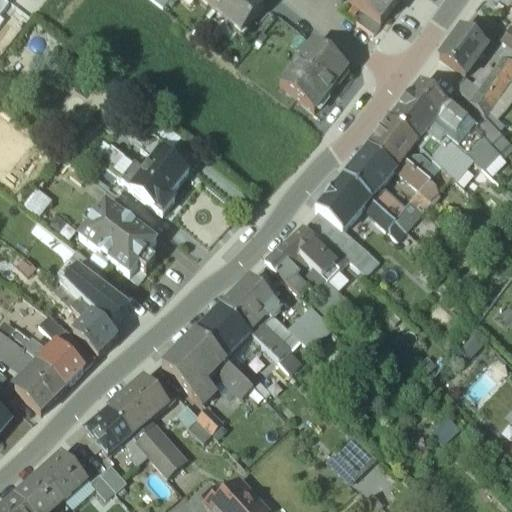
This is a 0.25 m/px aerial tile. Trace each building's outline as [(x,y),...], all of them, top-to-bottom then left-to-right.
[(173,0),(141,0),(161,15),(173,0)] [(262,13),(245,0),(192,0),(240,39),(262,13)] [(349,0),(346,5),(360,15),(379,29),(399,2),(400,3),(401,0),(349,0)] [(379,29),(360,15),(353,24),(372,38),(379,29)] [(486,50),(459,30),(438,60),(464,80),(486,50)] [(511,31),(501,46),(511,54),(511,31)] [(345,74),(311,48),(278,90),(312,116),(345,74)] [(479,94),(469,106),(480,118),(482,120),(511,79),(511,69),(502,62),(479,94)] [(479,94),(464,83),(457,93),(469,106),(479,94)] [(446,109),(418,86),(403,105),(430,129),(435,123),(446,109)] [(430,129),(403,105),(387,125),(415,147),(430,129)] [(446,109),(435,123),(454,138),(465,124),(446,109)] [(482,120),(480,118),(470,128),(468,131),(480,143),(488,150),(500,139),(482,120)] [(454,138),(435,123),(430,129),(443,141),(451,148),(452,148),(458,141),(454,138)] [(465,124),(454,138),(458,141),(468,131),(470,128),(465,124)] [(415,147),(387,125),(366,153),(393,176),(402,165),(406,159),(414,148),(415,147)] [(443,141),(430,129),(415,147),(414,148),(430,164),(442,150),(438,147),(443,141)] [(458,141),(452,148),(455,151),(464,160),(473,150),(480,143),(468,131),(458,141)] [(142,179),(110,154),(96,171),(160,222),(172,206),(167,202),(186,178),(159,157),(163,152),(150,142),(139,157),(151,167),(142,179)] [(484,160),(473,150),(464,160),(475,171),(484,160)] [(464,160),(455,151),(437,170),(460,193),(467,185),(464,182),(475,171),(464,160)] [(366,153),(343,182),(370,205),(373,198),(393,176),(366,153)] [(419,161),(410,162),(406,159),(402,165),(410,172),(401,182),(405,185),(413,176),(428,186),(432,182),(423,175),(428,169),(419,161)] [(87,181),(76,172),(68,182),(79,191),(87,181)] [(370,205),(343,182),(314,215),(318,218),(342,238),(343,237),(364,212),(370,205)] [(439,196),(428,186),(416,199),(427,208),(428,209),(439,196)] [(402,215),(383,198),(379,203),(373,198),(370,205),(392,227),(402,215)] [(416,199),(402,215),(392,227),(403,237),(427,208),(416,199)] [(392,227),(370,205),(364,212),(365,213),(366,220),(395,247),(404,238),(403,237),(392,227)] [(155,250),(104,211),(77,245),(128,285),(137,273),(144,279),(154,267),(146,261),(155,250)] [(307,230),(326,247),(348,267),(365,282),(378,268),(343,237),(342,238),(318,218),(307,230)] [(301,234),(277,258),(297,280),(305,270),(313,277),(325,288),(326,289),(341,274),(320,254),(313,247),(301,234)] [(348,267),(326,247),(320,254),(341,274),(348,267)] [(297,280),(277,258),(264,270),(285,291),(293,284),(297,280)] [(63,292),(114,329),(126,312),(76,275),(63,292)] [(325,288),(313,277),(308,282),(313,287),(310,290),(316,297),(325,288)] [(299,286),(293,284),(285,291),(300,305),(309,296),(299,286)] [(272,308),(248,285),(235,298),(259,321),(272,308)] [(326,289),(325,288),(316,297),(324,304),(315,314),(329,328),(347,309),(326,289)] [(259,321),(235,298),(220,314),(244,337),(251,330),(259,321)] [(92,320),(72,300),(63,309),(83,329),(92,320)] [(272,308),(259,321),(272,323),(279,316),(272,308)] [(244,337),(220,314),(195,340),(223,368),(231,359),(244,346),(249,342),(244,337)] [(324,333),(308,317),(298,327),(314,342),(324,333)] [(83,329),(72,339),(97,365),(117,345),(92,320),(83,329)] [(68,342),(48,323),(37,334),(57,354),(68,342)] [(298,327),(288,337),(303,352),(314,342),(298,327)] [(284,355),(259,332),(256,335),(251,330),(244,337),(249,342),(278,369),(288,359),(284,355)] [(32,351),(15,338),(7,347),(24,360),(32,351)] [(195,340),(161,374),(190,403),(204,389),(219,374),(224,369),(223,368),(195,340)] [(57,354),(48,363),(39,372),(64,397),(93,368),(68,342),(57,354)] [(24,360),(7,347),(0,355),(0,362),(27,384),(39,372),(24,360)] [(48,363),(32,351),(24,360),(39,372),(48,363)] [(288,359),(278,369),(279,370),(284,375),(294,365),(288,359)] [(243,388),(224,369),(219,374),(223,378),(218,383),(235,400),(240,405),(250,395),(243,388)] [(279,370),(273,376),(282,385),(288,379),(284,375),(279,370)] [(27,384),(13,398),(39,422),(64,397),(39,372),(27,384)] [(143,384),(105,416),(108,419),(130,445),(168,413),(143,384)] [(204,389),(190,403),(201,413),(215,399),(204,389)] [(268,399),(258,389),(252,394),(262,405),(268,399)] [(235,400),(229,406),(234,411),(240,405),(235,400)] [(221,431),(206,416),(196,426),(211,442),(221,431)] [(130,445),(108,419),(84,439),(107,465),(124,450),(130,445)] [(0,420),(0,438),(9,428),(0,420)] [(211,442),(196,426),(187,435),(203,450),(211,442)] [(152,435),(135,450),(148,465),(151,468),(168,486),(184,472),(152,435)] [(352,444),(335,462),(357,484),(375,467),(352,444)] [(135,450),(130,445),(124,450),(134,462),(130,465),(138,473),(148,465),(135,450)] [(87,489),(61,460),(37,482),(59,507),(73,494),(76,498),(86,489),(87,489)] [(125,492),(109,474),(98,484),(114,501),(115,502),(125,492)] [(37,482),(13,503),(21,511),(60,511),(63,510),(59,507),(37,482)] [(114,501),(98,484),(90,492),(95,497),(108,511),(117,505),(115,502),(114,501)] [(73,494),(59,507),(63,510),(64,511),(75,511),(84,505),(85,506),(95,497),(90,492),(89,492),(86,489),(76,498),(73,494)] [(238,490),(224,502),(220,498),(204,511),(257,511),(255,508),(253,510),(247,503),(248,501),(238,490)] [(21,511),(13,503),(3,511),(21,511)]
